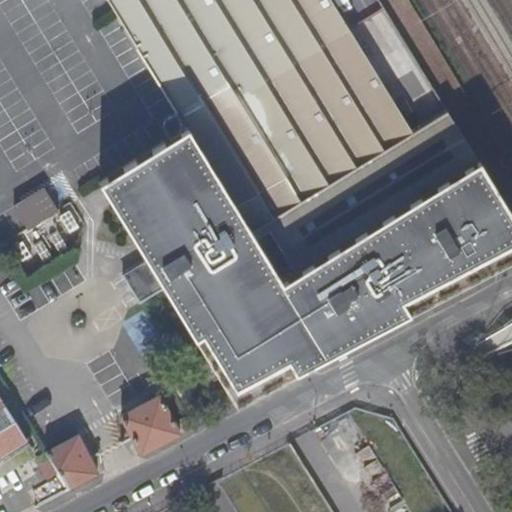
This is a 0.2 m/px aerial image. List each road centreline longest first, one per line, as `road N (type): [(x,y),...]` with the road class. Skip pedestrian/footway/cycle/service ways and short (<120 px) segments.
road 1 (residential): [(387,352),(78,511)]
road 2 (unknown): [(131,483),(0,287)]
road 3 (residential): [(487,511),(387,352)]
road 4 (unknown): [(61,0),(121,105),(119,124),(77,145)]
road 5 (unknown): [(0,8),(77,145)]
road 6 (residential): [(387,352),(511,288)]
road 7 (unknown): [(289,402),(354,511)]
